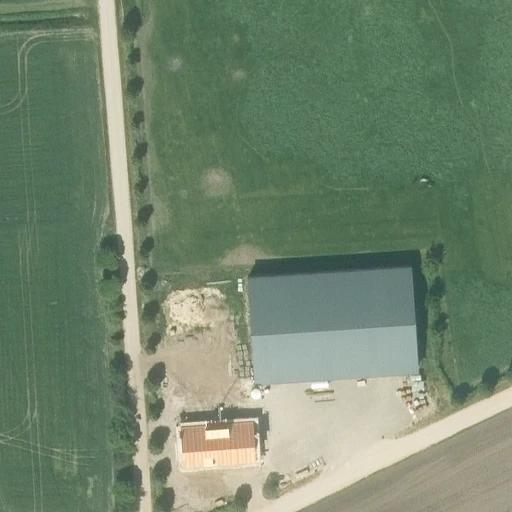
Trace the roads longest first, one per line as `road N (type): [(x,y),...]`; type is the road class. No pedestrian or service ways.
road 1 (track): [(143,511),(104,0)]
road 2 (track): [(511,398),(269,511)]
